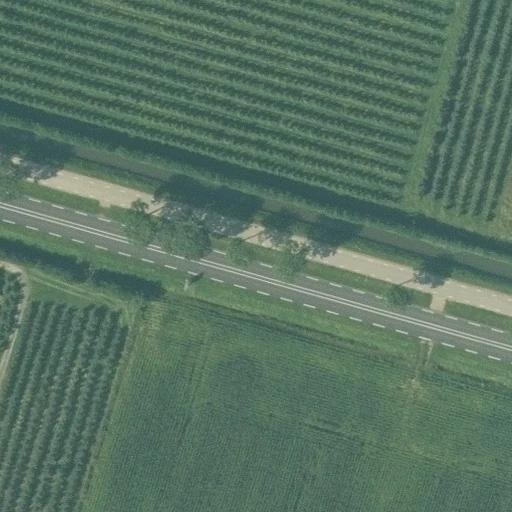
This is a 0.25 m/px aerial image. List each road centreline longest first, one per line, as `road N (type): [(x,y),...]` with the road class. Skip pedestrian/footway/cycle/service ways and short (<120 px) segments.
road 1 (primary): [(511,348),(0,204)]
road 2 (unclassified): [(511,309),(0,166)]
